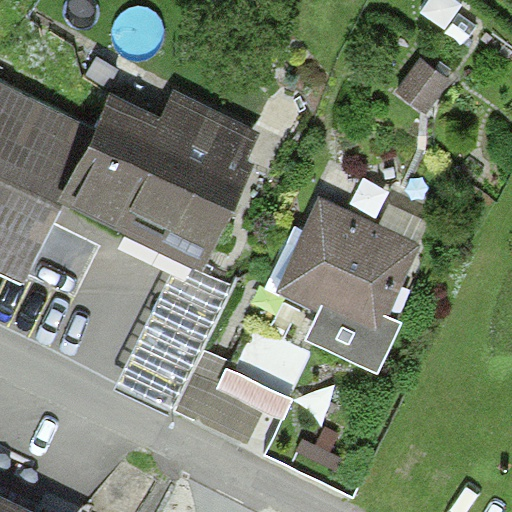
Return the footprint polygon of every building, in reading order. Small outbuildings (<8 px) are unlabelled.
[(423,51),(399,85),(427,106),(452,72),(423,51)] [(0,259),(25,273),(70,183),(61,179),(91,116),(0,72),(0,259)] [(91,116),(61,179),(70,183),(206,251),(257,147),(249,143),(257,127),(178,88),(168,108),(110,79),(91,116)] [(307,221),(296,216),(263,282),(310,305),(300,324),(378,362),(407,303),(392,296),(430,219),(393,200),(384,220),(322,190),(307,221)] [(214,380),(284,410),(310,351),(253,326),(240,355),(227,349),(214,380)] [(72,511),(0,476),(0,511),(72,511)]
